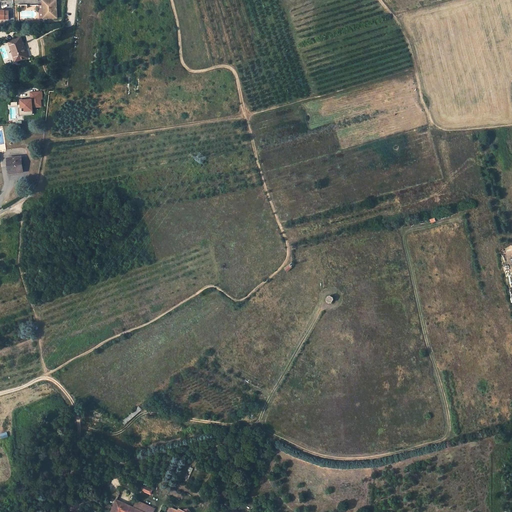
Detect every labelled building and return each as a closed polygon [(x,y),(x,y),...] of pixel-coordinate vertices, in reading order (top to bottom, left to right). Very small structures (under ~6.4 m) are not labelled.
[(46,18),(52,17),(57,17),(56,0),(43,0),(44,5),(40,5),(40,18),(46,18)] [(40,18),(40,5),(27,6),(27,5),(18,5),(19,22),(40,20),(40,18)] [(9,42),(16,60),(27,56),(21,38),(9,42)] [(27,98),(20,99),(20,107),(20,108),(22,108),(25,107),(25,111),(23,111),(23,115),(30,115),(30,111),(33,110),(32,107),(41,106),(41,99),(42,99),(42,91),(31,92),(31,98),(29,98),(29,99),(27,99),(27,98)] [(18,172),(23,172),(21,157),(8,158),(10,172),(18,171),(18,172)] [(284,269),(287,272),(292,267),(289,263),(284,269)] [(117,499),(111,511),(144,511),(140,510),(134,507),(117,499)]
